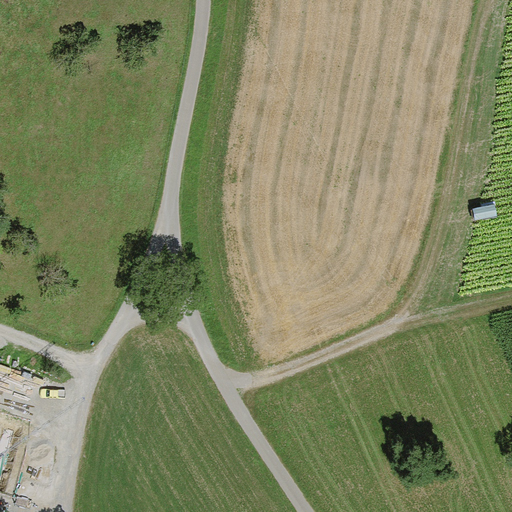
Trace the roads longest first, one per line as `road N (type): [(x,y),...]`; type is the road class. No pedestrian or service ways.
road 1 (unclassified): [(204,0),(167,220),(187,305),(221,385),(303,511)]
road 2 (track): [(125,314),(94,376),(54,511)]
road 3 (track): [(408,314),(309,359),(221,385)]
